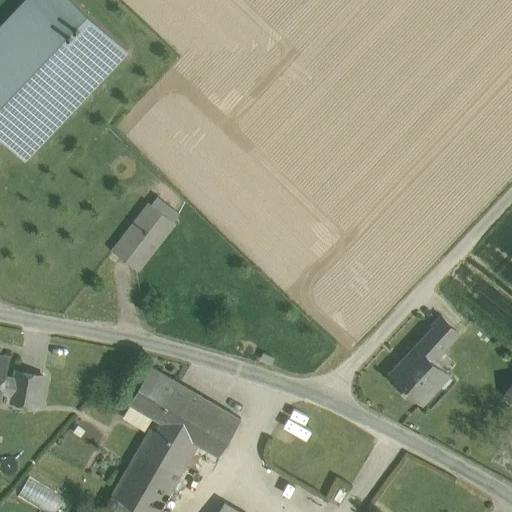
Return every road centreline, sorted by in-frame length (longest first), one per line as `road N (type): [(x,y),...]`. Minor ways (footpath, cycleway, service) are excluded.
road 1 (unclassified): [(324,397),(160,345),(0,316)]
road 2 (residential): [(511,196),(324,397)]
road 3 (unclassified): [(511,493),(324,397)]
